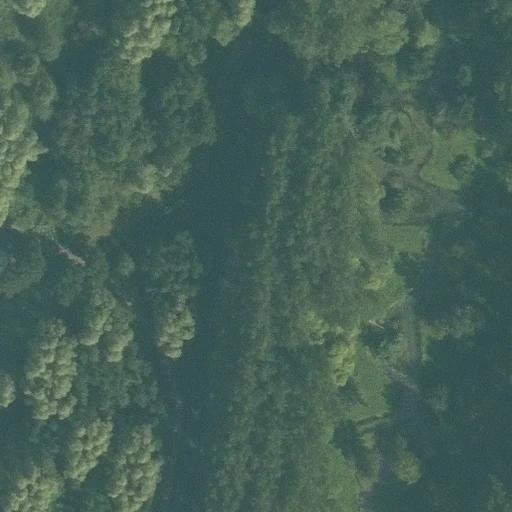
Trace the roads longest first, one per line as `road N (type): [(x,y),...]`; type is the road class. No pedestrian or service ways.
road 1 (track): [(250,28),(207,169),(191,187),(58,251)]
road 2 (track): [(418,70),(250,28),(257,0)]
